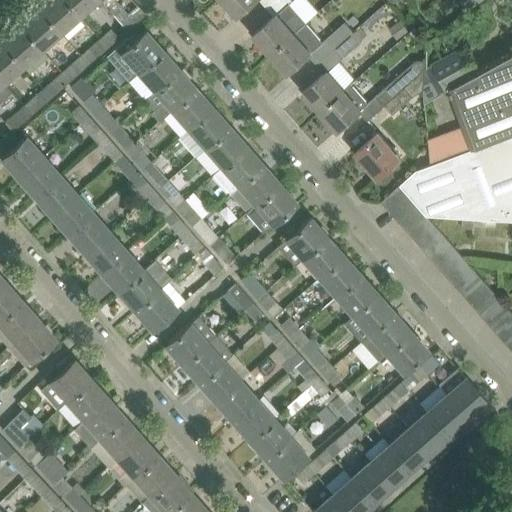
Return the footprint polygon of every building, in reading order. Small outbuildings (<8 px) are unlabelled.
[(47,0),(39,8),(59,31),(78,15),(65,0),(47,0)] [(65,0),(78,15),(94,0),(65,0)] [(223,0),(237,16),(254,0),(262,0),(268,6),(274,0),(223,0)] [(253,34),(270,54),(294,32),(307,21),(290,3),(293,0),(274,0),(268,6),(276,15),(253,34)] [(463,0),(469,8),(480,0),(463,0)] [(126,15),(134,23),(145,13),(138,5),(126,15)] [(20,24),(41,48),(59,31),(39,8),(20,24)] [(402,19),(390,27),(398,39),(410,31),(402,19)] [(294,32),(270,54),(288,73),(309,54),(317,63),(335,47),(334,47),(353,30),(346,22),(327,38),(324,41),(307,21),(294,32)] [(1,41),(22,65),(41,48),(20,24),(1,41)] [(334,47),(335,47),(344,58),(363,41),(361,39),(368,34),(361,26),(355,32),(353,30),(334,47)] [(110,28),(99,38),(106,46),(118,36),(110,28)] [(121,52),(139,71),(162,50),(145,31),(121,52)] [(99,38),(80,54),(87,63),(106,46),(99,38)] [(0,41),(0,77),(3,81),(22,65),(1,41),(0,41)] [(434,98),(450,89),(449,88),(479,71),(465,45),(432,63),(433,64),(427,67),(427,65),(424,68),(424,69),(424,68),(429,77),(424,80),(434,98)] [(162,50),(139,71),(155,90),(179,69),(162,50)] [(464,128),(429,141),(431,164),(511,133),(511,53),(479,71),(449,88),(450,89),(457,109),(464,128)] [(80,54),(61,71),(69,79),(87,63),(80,54)] [(356,79),(321,111),(338,130),(360,111),(368,120),(386,105),(385,104),(424,68),(427,65),(428,60),(417,59),(369,102),(352,82),(356,79)] [(304,91),(321,111),(356,79),(340,61),(330,70),(329,69),(304,91)] [(385,104),(386,105),(393,113),(413,95),(424,89),(424,69),(424,68),(385,104)] [(152,112),(159,121),(196,88),(179,69),(155,90),(165,101),(152,112)] [(61,71),(43,88),(50,96),(69,79),(61,71)] [(83,75),(71,86),(93,112),(101,104),(91,93),(95,89),(83,75)] [(0,101),(12,91),(3,81),(0,77),(0,101)] [(43,88),(24,105),(31,113),(50,96),(43,88)] [(172,109),(189,128),(212,107),(196,88),(172,109)] [(70,112),(80,123),(89,115),(66,90),(55,100),(68,114),(70,112)] [(101,104),(93,112),(110,131),(119,123),(101,104)] [(12,130),(31,113),(24,105),(4,122),(12,130)] [(212,107),(189,128),(205,147),(229,126),(212,107)] [(80,123),(96,142),(105,134),(89,115),(80,123)] [(110,131),(126,150),(126,149),(125,148),(129,144),(132,147),(136,144),(134,142),(135,141),(119,123),(110,131)] [(229,126),(205,147),(222,166),(246,145),(229,126)] [(19,177),(43,156),(53,147),(36,127),(2,157),(19,177)] [(378,132),(372,138),(357,151),(379,177),(401,158),(378,132)] [(417,170),(401,184),(426,213),(462,216),(474,216),(482,217),(496,218),(511,218),(511,133),(431,164),(417,170)] [(96,142),(113,160),(122,152),(105,134),(96,142)] [(126,150),(143,168),(152,160),(142,149),(150,142),(143,134),(135,141),(134,142),(136,144),(132,147),(129,144),(125,148),(126,149),(126,150)] [(229,193),(239,185),(262,164),(246,145),(222,166),(212,174),(229,193)] [(139,172),(122,152),(113,160),(130,180),(139,172)] [(43,156),(19,177),(36,196),(59,175),(43,156)] [(143,168),(159,187),(169,179),(152,160),(143,168)] [(262,164),(239,185),(256,203),(279,183),(262,164)] [(59,175),(36,196),(52,214),(76,194),(59,175)] [(137,187),(147,198),(156,190),(146,179),(137,187)] [(159,187),(176,206),(185,198),(169,179),(159,187)] [(296,202),(279,183),(256,203),(246,211),(263,231),(273,223),(281,215),(296,202)] [(511,310),(426,213),(401,184),(382,201),(511,348),(511,310)] [(147,198),(163,217),(172,209),(156,190),(147,198)] [(76,194),(52,214),(69,233),(92,212),(76,194)] [(176,206),(193,225),(192,223),(196,220),(198,223),(203,219),(201,218),(207,212),(200,204),(195,209),(185,198),(176,206)] [(163,217),(180,236),(181,236),(179,235),(183,231),(186,234),(190,230),(189,229),(189,228),(172,209),(163,217)] [(92,212),(69,233),(86,252),(109,231),(92,212)] [(193,225),(209,244),(219,236),(202,217),(208,212),(207,212),(201,218),(203,219),(198,223),(196,220),(192,223),(193,225)] [(462,216),(462,226),(474,226),(474,216),(462,216)] [(286,238),(303,257),(326,236),(327,232),(322,225),(318,226),(309,217),(286,238)] [(180,236),(197,255),(206,247),(189,228),(189,229),(190,230),(186,234),(183,231),(179,235),(181,236),(180,236)] [(109,231),(86,252),(102,271),(126,250),(135,242),(128,233),(118,242),(109,231)] [(236,255),(219,236),(209,244),(227,263),(236,255)] [(326,236),(303,257),(320,276),(343,255),(326,236)] [(223,266),(206,247),(197,255),(214,275),(223,266)] [(126,250),(102,271),(119,290),(143,269),(126,251),(126,250)] [(343,255),(320,276),(336,295),(360,274),(343,255)] [(143,269),(119,290),(136,309),(159,288),(172,278),(155,259),(143,270),(143,269)] [(241,278),(256,296),(260,292),(263,295),(267,292),(265,291),(266,290),(250,270),(241,278)] [(360,274),(336,295),(353,314),(377,293),(360,274)] [(159,288),(136,309),(153,328),(187,298),(170,279),(159,288)] [(4,281),(0,284),(0,318),(21,300),(4,281)] [(228,289),(243,307),(247,303),(250,306),(254,303),(253,301),(236,282),(228,289)] [(276,301),(266,290),(265,291),(267,292),(263,295),(260,292),(256,296),(257,297),(256,298),(266,309),(276,301)] [(353,314),(370,333),(393,312),(377,293),(353,314)] [(21,300),(0,318),(0,323),(14,340),(38,319),(21,300)] [(263,313),(253,301),(254,303),(250,306),(247,303),(243,307),(245,308),(244,309),(254,321),(263,313)] [(361,341),(377,360),(410,331),(393,312),(370,333),(361,341)] [(166,343),(183,363),(215,334),(198,315),(166,343)] [(280,324),(290,336),(299,328),(305,322),(299,315),(293,320),(289,316),(280,324)] [(38,319),(14,340),(31,359),(55,338),(38,319)] [(261,328),(278,347),(287,339),(277,327),(276,328),(270,320),(261,328)] [(308,338),(299,328),(290,336),(307,355),(319,344),(312,335),(308,338)] [(427,350),(410,331),(388,350),(405,369),(427,350)] [(215,334),(183,363),(200,382),(223,361),(232,353),(215,334)] [(297,350),(287,339),(278,347),(271,352),(288,372),(304,359),(297,350)] [(313,362),(323,374),(324,373),(323,372),(326,368),(329,372),(333,368),(332,366),(341,358),(330,347),(313,362)] [(432,354),(420,364),(428,373),(439,363),(432,354)] [(57,408),(67,399),(91,379),(74,359),(40,389),(57,408)] [(223,361),(200,382),(216,401),(240,380),(223,361)] [(416,383),(428,373),(420,364),(409,374),(416,383)] [(297,385),(303,392),(311,384),(310,383),(314,379),(316,382),(321,379),(319,377),(320,376),(310,365),(301,373),(306,378),(297,385)] [(342,377),(332,366),(333,368),(329,372),(326,368),(323,372),(324,373),(323,374),(333,385),(342,377)] [(446,393),(446,394),(467,417),(486,400),(457,367),(438,384),(446,393)] [(330,388),(320,376),(319,377),(321,379),(316,382),(314,379),(310,383),(311,384),(303,392),(283,409),(290,416),(317,392),(321,396),(330,388)] [(330,402),(347,421),(364,406),(354,395),(365,385),(358,378),(342,393),(341,392),(330,402)] [(107,398),(91,379),(67,399),(57,408),(74,428),(84,418),(107,398)] [(240,380),(216,401),(233,419),(256,399),(240,380)] [(393,387),(382,397),(390,406),(401,396),(393,387)] [(427,410),(448,434),(467,417),(446,394),(427,410)] [(370,423),(390,406),(382,397),(363,414),(370,423)] [(100,437),(124,417),(107,398),(84,418),(84,419),(74,428),(90,446),(100,437)] [(256,399),(233,419),(250,438),(273,418),(256,399)] [(338,418),(326,405),(317,413),(328,426),(338,418)] [(2,428),(19,447),(29,436),(20,427),(31,416),(23,407),(2,428)] [(408,427),(429,451),(448,434),(427,410),(408,427)] [(124,417),(100,437),(117,456),(141,435),(124,417)] [(250,438),(247,441),(256,451),(259,449),(266,457),(290,437),(296,431),(288,422),(282,427),(273,418),(250,438)] [(356,420),(344,430),(352,439),(364,429),(356,420)] [(389,444),(410,467),(429,451),(408,427),(389,444)] [(290,437),(266,457),(283,477),(307,456),(301,449),(309,442),(298,429),(290,437)] [(340,449),(352,439),(344,430),(333,440),(340,449)] [(19,447),(36,465),(50,451),(56,445),(52,441),(47,446),(33,432),(29,436),(19,447)] [(0,451),(7,459),(15,451),(0,434),(0,451)] [(141,435),(117,456),(134,475),(157,454),(141,435)] [(371,460),(391,484),(410,467),(389,444),(371,460)] [(325,447),(306,464),(314,472),(333,455),(325,447)] [(7,459),(25,478),(34,470),(15,451),(7,459)] [(36,465),(53,483),(62,475),(62,476),(68,470),(50,451),(36,465)] [(157,454),(134,475),(150,494),(174,473),(157,454)] [(352,477),(372,501),(391,484),(371,460),(352,477)] [(302,482),(314,472),(306,464),(295,474),(302,482)] [(25,478),(42,496),(51,488),(34,470),(25,478)] [(151,511),(168,511),(191,492),(174,473),(150,494),(142,501),(151,511)] [(53,483),(70,502),(79,494),(79,493),(84,489),(77,482),(72,486),(62,476),(62,475),(53,483)] [(333,494),(349,511),(359,511),(372,501),(352,477),(333,494)] [(42,496),(56,511),(62,511),(68,507),(51,488),(42,496)] [(191,492),(168,511),(206,511),(207,511),(191,492)] [(70,502),(79,511),(95,511),(96,511),(79,494),(70,502)] [(314,511),(349,511),(333,494),(328,497),(313,511),(314,511)]
